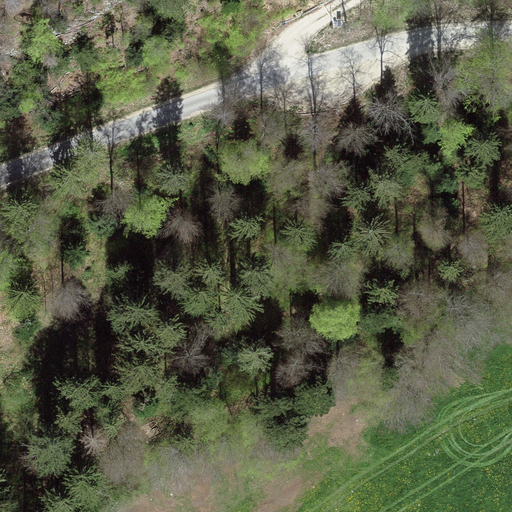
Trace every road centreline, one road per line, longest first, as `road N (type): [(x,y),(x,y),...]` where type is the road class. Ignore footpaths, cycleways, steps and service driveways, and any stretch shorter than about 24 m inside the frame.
road 1 (unclassified): [(511,39),(421,44),(230,90),(0,175)]
road 2 (track): [(230,90),(350,0)]
